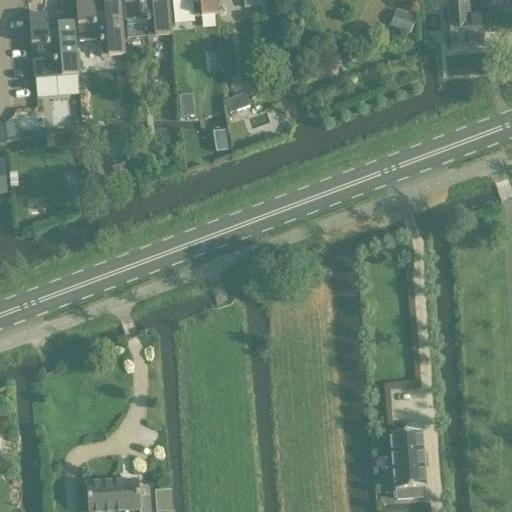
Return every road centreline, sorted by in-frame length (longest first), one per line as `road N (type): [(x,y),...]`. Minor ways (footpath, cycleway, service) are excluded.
road 1 (primary): [(0,318),(511,126)]
road 2 (residential): [(0,350),(511,158)]
